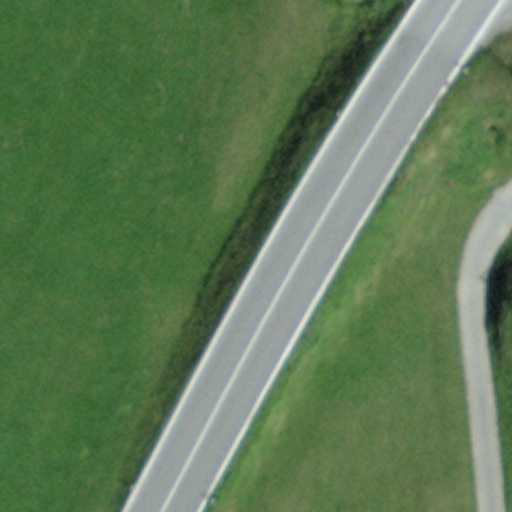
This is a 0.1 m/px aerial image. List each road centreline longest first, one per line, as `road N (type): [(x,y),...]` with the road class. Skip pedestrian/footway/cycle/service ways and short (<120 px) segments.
road 1 (primary): [(456,0),(156,511)]
road 2 (track): [(511,197),(492,216),(469,293),(487,511)]
